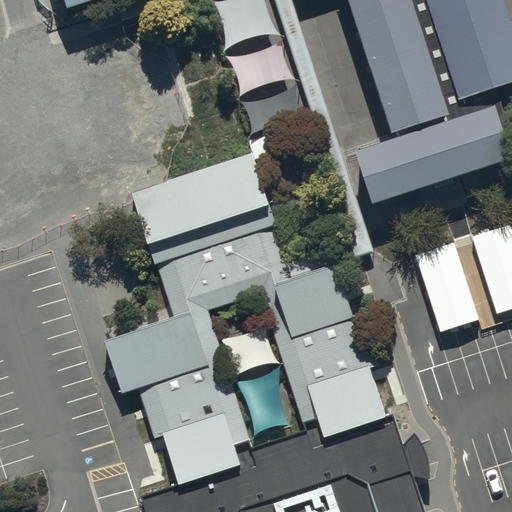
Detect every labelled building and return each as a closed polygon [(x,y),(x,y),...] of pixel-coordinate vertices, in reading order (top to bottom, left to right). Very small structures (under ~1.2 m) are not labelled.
[(348,0),(307,0),(356,154),(394,142),(348,0)] [(348,0),(394,142),(356,154),(373,211),(511,167),(511,137),(502,106),(455,121),(416,0),(348,0)] [(511,81),(511,15),(507,0),(432,0),(463,97),(511,81)] [(128,195),(132,207),(166,312),(119,327),(172,490),(389,419),(334,252),(287,268),(286,264),(251,156),(166,183),(161,185),(128,195)] [(472,238),(497,313),(511,308),(511,231),(510,226),(472,238)] [(416,256),(440,332),(478,319),(454,244),(416,256)] [(426,511),(394,417),(389,419),(172,490),(141,500),(144,511),(426,511)]
